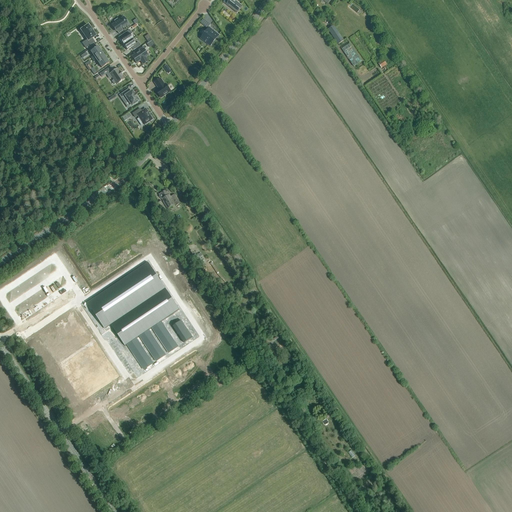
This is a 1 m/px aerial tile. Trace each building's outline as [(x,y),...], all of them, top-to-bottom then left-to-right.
[(225,0),(224,2),(237,13),(243,6),(235,0),(225,0)] [(115,22),(111,25),(116,32),(117,31),(119,34),(123,31),(121,28),(128,24),(123,17),(119,19),(118,18),(114,21),(115,22)] [(210,25),(203,19),(200,23),(207,28),(210,25)] [(92,38),(95,36),(88,25),(80,30),(87,40),(85,41),(88,46),(85,48),(86,48),(95,42),(92,38)] [(344,40),(334,25),(328,29),(338,44),(344,40)] [(201,38),(210,46),(218,35),(213,31),(209,28),(201,38)] [(123,45),(133,39),(130,35),(132,34),(129,30),(118,37),(120,40),(123,45)] [(133,39),(123,45),(127,50),(131,47),(133,50),(140,46),(138,42),(136,43),(133,39)] [(362,61),(350,44),(342,49),(354,66),(362,61)] [(93,56),(100,50),(98,46),(90,51),(93,56)] [(147,56),(145,52),(146,51),(143,47),(133,54),(134,55),(131,57),(136,64),(141,60),(143,64),(148,61),(145,57),(147,56)] [(96,60),(103,55),(100,50),(93,56),(96,60)] [(106,59),(103,55),(96,60),(99,64),(106,59)] [(109,63),(106,59),(99,64),(101,68),(109,63)] [(171,71),(167,65),(163,67),(168,74),(171,71)] [(120,73),(118,69),(110,75),(114,81),(113,82),(115,86),(117,84),(117,86),(125,80),(123,77),(120,72),(120,73)] [(160,79),(155,83),(158,87),(160,89),(156,91),(161,98),(170,91),(166,84),(165,85),(160,79)] [(119,95),(128,108),(139,101),(136,98),(137,97),(135,94),(134,94),(132,91),(130,92),(128,89),(119,95)] [(142,112),(140,109),(132,114),(135,117),(138,116),(144,125),(152,119),(145,109),(142,112)] [(178,176),(174,171),(168,175),(172,180),(178,176)] [(166,192),(165,191),(159,195),(159,196),(159,197),(160,198),(161,199),(162,199),(163,201),(167,209),(176,204),(176,205),(180,203),(175,194),(171,196),(168,191),(166,192)] [(201,257),(203,256),(201,253),(197,256),(196,254),(194,255),(195,257),(194,257),(201,267),(205,265),(203,262),(204,262),(204,261),(204,260),(203,258),(202,259),(201,257)] [(148,263),(87,303),(105,329),(111,325),(125,346),(127,344),(144,370),(153,363),(136,338),(139,336),(156,361),(165,355),(149,330),(152,328),(169,353),(178,347),(161,322),(179,310),(148,263)]
